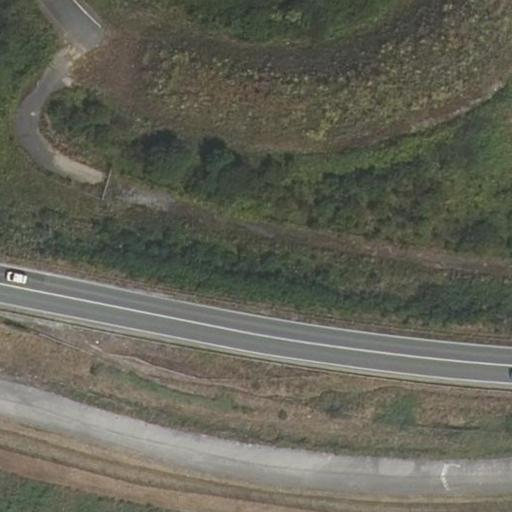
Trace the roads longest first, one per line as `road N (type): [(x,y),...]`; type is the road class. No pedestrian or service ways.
road 1 (track): [(106,57),(50,78),(27,106),(26,135),(44,155),(139,195),(295,234),(511,273)]
road 2 (secondary): [(511,373),(468,373),(0,283)]
